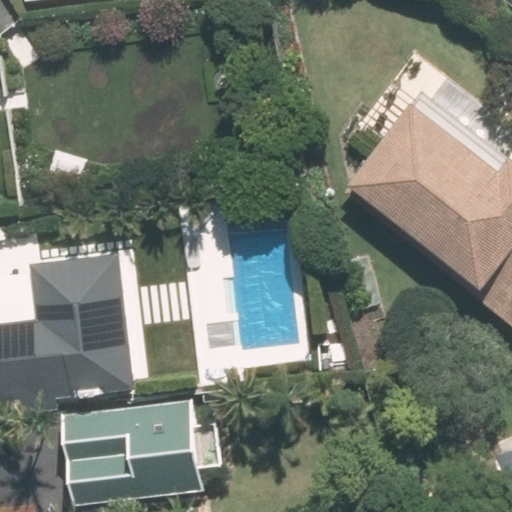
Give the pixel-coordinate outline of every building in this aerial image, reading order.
[(16,0),(0,0),(0,33),(27,14),(16,0)] [(346,186),(511,312),(511,148),(507,155),(420,89),(346,186)] [(0,396),(142,380),(126,242),(36,252),(37,262),(0,266),(0,396)] [(77,499),(211,484),(201,390),(66,406),(77,499)] [(511,511),(511,435),(482,448),(508,511),(511,511)]
